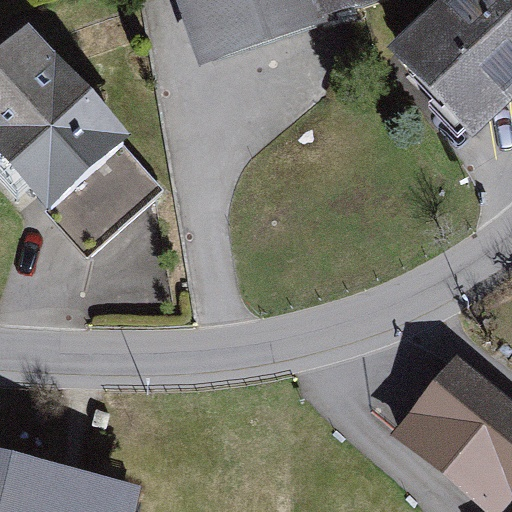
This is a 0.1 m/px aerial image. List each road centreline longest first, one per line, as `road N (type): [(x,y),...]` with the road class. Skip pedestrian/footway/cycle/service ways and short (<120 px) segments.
road 1 (residential): [(0,357),(220,359),(346,333),(416,307)]
road 2 (residential): [(416,307),(511,384)]
